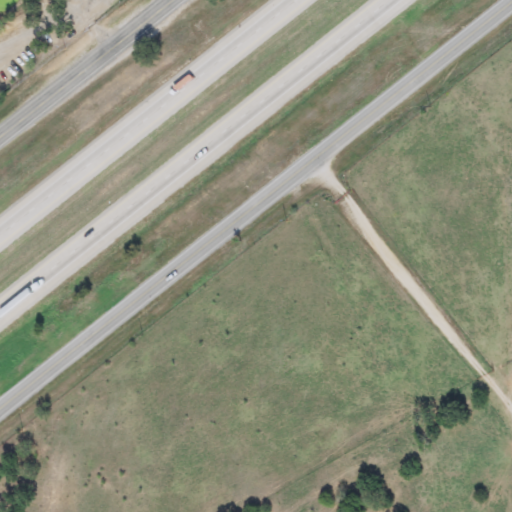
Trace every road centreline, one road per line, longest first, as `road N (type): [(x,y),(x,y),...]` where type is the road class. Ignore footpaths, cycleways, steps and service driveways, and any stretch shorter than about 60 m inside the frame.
road 1 (tertiary): [(0,409),(511,3)]
road 2 (motorway): [(0,308),(388,0)]
road 3 (motorway): [(288,0),(0,230)]
road 4 (tertiary): [(161,0),(0,128)]
